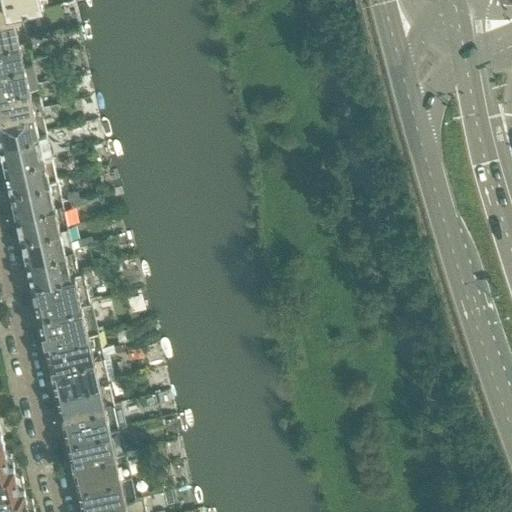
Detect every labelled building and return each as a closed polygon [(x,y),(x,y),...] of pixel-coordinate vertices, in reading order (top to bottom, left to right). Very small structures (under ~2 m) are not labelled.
[(0,0),(0,16),(20,12),(17,1),(8,3),(7,0),(0,0)] [(30,32),(45,29),(41,8),(26,11),(30,32)] [(0,41),(26,35),(21,13),(20,13),(20,12),(0,16),(0,41)] [(0,41),(0,66),(32,60),(26,35),(0,41)] [(0,90),(37,82),(32,60),(0,66),(0,90)] [(0,90),(0,116),(40,108),(43,108),(37,82),(0,90)] [(50,109),(59,106),(57,100),(49,102),(50,109)] [(0,116),(0,140),(0,141),(45,130),(40,108),(0,116)] [(0,141),(5,164),(50,154),(45,130),(0,141)] [(5,164),(11,188),(56,177),(50,154),(5,164)] [(11,188),(16,211),(61,201),(56,177),(11,188)] [(68,193),(69,199),(79,196),(78,191),(68,193)] [(79,196),(69,199),(70,204),(86,200),(85,195),(79,196)] [(16,211),(21,234),(66,223),(61,201),(16,211)] [(21,234),(26,257),(71,247),(66,223),(21,234)] [(78,238),(80,246),(94,242),(92,235),(78,238)] [(26,257),(31,280),(77,270),(71,247),(26,257)] [(109,269),(117,267),(115,261),(107,263),(109,269)] [(35,295),(39,311),(91,299),(85,273),(78,275),(77,270),(31,280),(32,281),(33,285),(32,285),(34,295),(35,295)] [(45,338),(46,342),(98,330),(91,299),(39,311),(43,328),(42,328),(45,338)] [(46,342),(51,366),(103,354),(98,330),(46,342)] [(51,366),(57,389),(108,377),(114,376),(109,352),(103,354),(51,366)] [(57,389),(62,412),(114,401),(108,377),(57,389)] [(62,412),(68,436),(119,425),(114,401),(62,412)] [(68,436),(73,460),(124,449),(119,425),(68,436)] [(0,441),(0,466),(14,463),(11,451),(7,449),(7,448),(6,448),(4,441),(0,441)] [(73,460),(78,484),(130,472),(126,457),(141,453),(140,445),(124,449),(73,460)] [(0,492),(25,487),(23,473),(22,473),(18,471),(16,471),(14,463),(0,466),(0,492)] [(78,484),(84,508),(133,498),(135,497),(130,472),(78,484)] [(148,488),(140,490),(141,495),(164,490),(163,485),(152,488),(152,489),(148,490),(148,488)] [(0,511),(21,511),(35,509),(32,496),(31,496),(28,494),(28,493),(27,494),(25,487),(0,492),(0,511)] [(84,508),(84,511),(136,511),(133,498),(84,508)]
